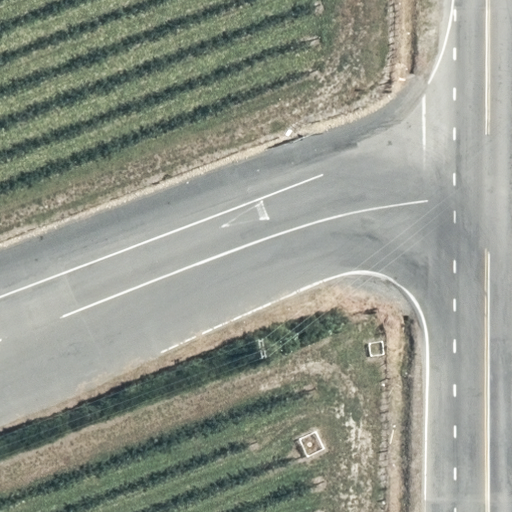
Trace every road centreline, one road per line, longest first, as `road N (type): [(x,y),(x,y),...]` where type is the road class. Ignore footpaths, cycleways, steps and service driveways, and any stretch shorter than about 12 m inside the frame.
road 1 (unclassified): [(486,201),(334,215),(0,348)]
road 2 (unclassified): [(486,201),(489,511)]
road 3 (unclassified): [(487,0),(486,201)]
